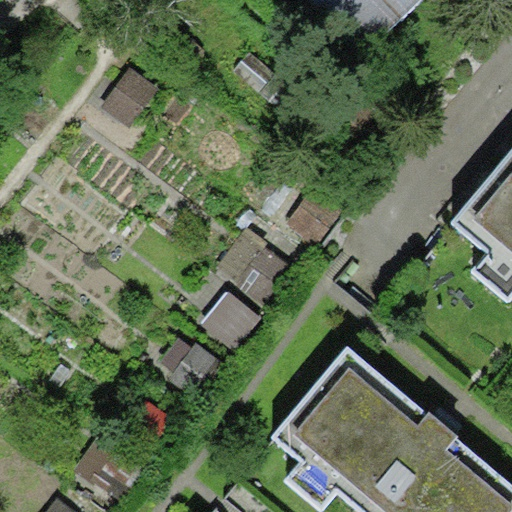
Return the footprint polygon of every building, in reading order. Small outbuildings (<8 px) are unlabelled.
[(314,0),(363,52),(417,0),(314,0)] [(126,74),(112,63),(84,99),(129,134),(165,87),(134,63),(126,74)] [(511,168),(458,232),(496,264),(483,280),(511,303),(511,168)] [(342,206),(315,187),(286,227),(313,246),(342,206)] [(292,266),(265,246),(235,287),(262,306),(292,266)] [(258,318),(228,294),(203,324),(233,348),(258,318)] [(226,370),(195,343),(191,347),(180,337),(152,367),(194,405),(226,370)] [(511,511),(511,471),(361,347),(280,444),(317,474),(301,493),(324,511),(332,511),(348,494),(368,511),(511,511)] [(185,422),(155,396),(124,432),(155,458),(185,422)] [(146,475),(103,441),(75,476),(118,510),(146,475)] [(73,511),(61,502),(52,511),(73,511)]
